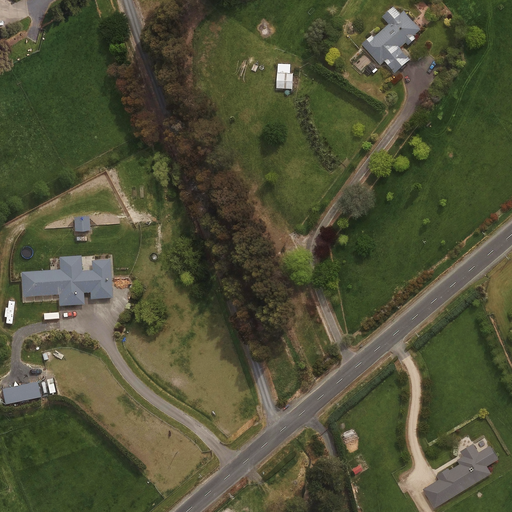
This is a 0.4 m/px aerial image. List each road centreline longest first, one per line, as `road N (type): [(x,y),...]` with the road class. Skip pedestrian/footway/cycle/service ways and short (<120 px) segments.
road 1 (unknown): [(106,0),(272,438)]
road 2 (unclassified): [(511,233),(185,511)]
